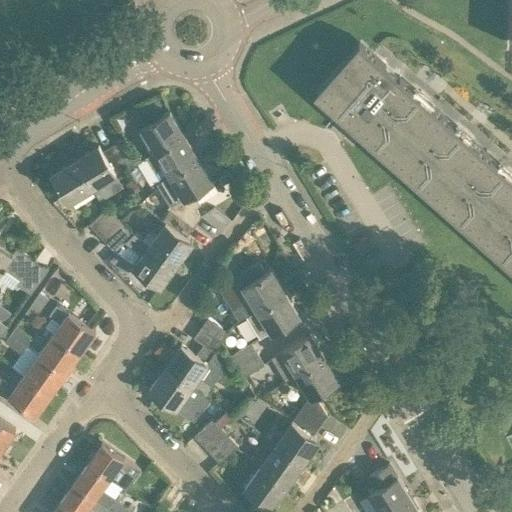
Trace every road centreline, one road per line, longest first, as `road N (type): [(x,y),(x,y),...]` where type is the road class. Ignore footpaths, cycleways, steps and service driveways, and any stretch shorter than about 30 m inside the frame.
road 1 (residential): [(400,379),(279,171)]
road 2 (residential): [(279,171),(164,322),(139,328)]
road 3 (residential): [(139,328),(0,167)]
road 4 (tertiary): [(0,149),(158,48)]
road 5 (residential): [(400,379),(296,511)]
road 6 (residential): [(220,511),(106,388)]
road 7 (residential): [(483,511),(400,379)]
road 8 (residential): [(13,511),(106,388)]
road 9 (residential): [(279,171),(216,63)]
